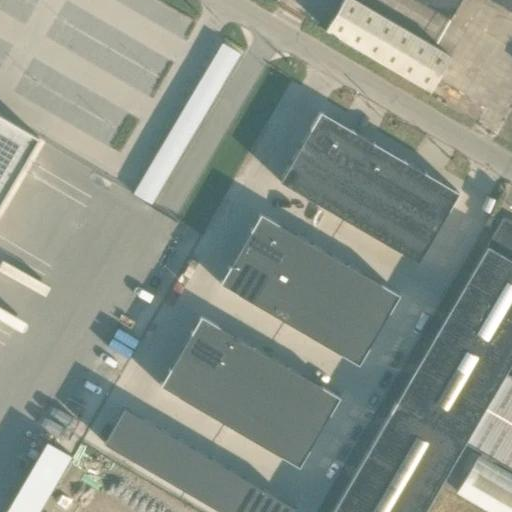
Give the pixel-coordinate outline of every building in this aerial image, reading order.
[(349,0),(343,0),(325,33),(429,93),(450,58),(349,0)] [(511,0),(412,0),(449,21),(461,0),(490,0),(511,12),(511,0)] [(456,194),(457,194),(458,192),(422,171),(421,172),(407,164),(408,163),(405,161),(404,162),(390,154),(391,153),(387,151),(387,152),(373,144),(374,143),(370,141),(369,142),(356,134),(356,133),(319,111),(318,113),(319,114),(311,128),(310,127),(308,130),(309,131),(301,145),(300,144),(298,148),(299,148),(291,162),(290,161),(279,181),(315,202),(316,201),(330,209),(329,210),(367,233),(368,232),(381,240),(381,241),(417,262),(429,243),(428,242),(436,228),(437,229),(439,225),(438,225),(446,211),(447,212),(449,208),(448,208),(456,194)] [(0,201),(38,137),(0,115),(0,201)] [(230,263),(219,283),(256,304),(270,312),(273,315),(273,314),(287,322),(287,323),(290,325),(291,324),(305,332),(304,333),(308,335),(308,334),(322,342),(321,343),(358,364),(369,345),(368,344),(376,331),(377,331),(379,328),(379,327),(387,313),(387,314),(399,294),(362,273),(362,274),(348,266),(348,265),(345,263),(344,264),(331,256),(331,255),(328,253),(327,254),(313,245),(314,245),(310,243),(296,235),(297,234),(260,213),(249,232),(249,233),(241,247),(241,246),(239,250),(231,264),(230,263)] [(511,224),(503,219),(487,247),(330,511),(423,511),(464,443),(511,471),(511,378),(504,374),(511,360),(511,224)] [(170,366),(159,385),(196,406),(210,414),(210,415),(213,417),(214,416),(227,424),(227,425),(230,427),(231,426),(245,434),(244,435),(248,437),(248,436),(262,444),(261,445),(298,466),(309,447),(308,447),(317,433),(319,430),(319,429),(327,416),(328,416),(339,397),(302,375),(302,376),(288,368),(288,367),(285,365),(285,366),(271,358),(271,357),(268,355),(267,356),(253,348),(254,347),(251,345),(250,346),(236,337),(237,337),(200,315),(189,335),(190,335),(181,349),(181,348),(179,352),(171,366),(170,366)] [(123,407),(103,442),(221,511),(294,511),(296,508),(277,497),(277,498),(263,490),(263,489),(260,487),(259,488),(246,480),(246,479),(243,477),(242,478),(228,470),(229,469),(225,467),(225,468),(211,460),(212,459),(208,457),(208,458),(194,449),(191,447),(190,447),(177,439),(174,436),(173,437),(159,429),(160,428),(156,426),(156,427),(142,419),(143,418),(123,407)] [(46,441),(40,452),(65,467),(71,456),(46,441)] [(511,511),(511,473),(478,454),(456,492),(490,511),(511,511)]
